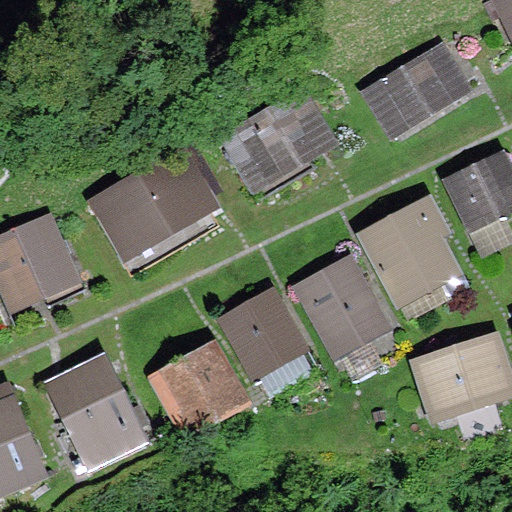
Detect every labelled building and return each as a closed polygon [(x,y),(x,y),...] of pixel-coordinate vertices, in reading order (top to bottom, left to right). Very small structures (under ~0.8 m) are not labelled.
[(511,0),(487,0),(511,51),(511,0)] [(441,43),(362,93),(390,137),(469,86),(441,43)] [(240,136),(263,176),(325,139),(302,100),(240,136)] [(511,170),(502,151),(444,181),(469,229),(511,207),(511,170)] [(100,204),(127,252),(206,207),(179,159),(100,204)] [(367,238),(400,299),(450,272),(430,234),(441,228),(429,205),(367,238)] [(0,244),(0,269),(13,300),(67,277),(53,247),(60,245),(50,223),(0,244)] [(301,290),(338,356),(389,328),(370,293),(364,296),(347,265),(301,290)] [(223,321),(256,379),(302,353),(270,295),(223,321)] [(417,365),(433,414),(509,389),(493,341),(417,365)] [(159,383),(187,432),(239,403),(210,353),(159,383)] [(67,419),(90,468),(141,443),(101,361),(63,379),(79,413),(67,419)] [(0,478),(39,462),(13,399),(0,404),(0,478)]
